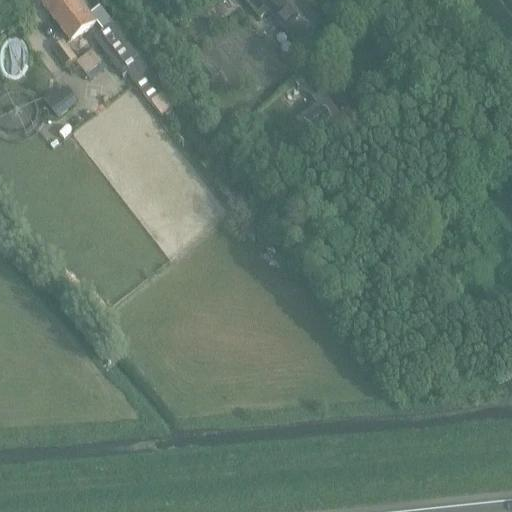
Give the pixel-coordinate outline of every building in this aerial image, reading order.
[(68,0),(46,0),(41,4),(70,42),(95,23),(89,15),(76,0),(71,4),(68,0)] [(298,47),(321,28),(298,0),(280,0),(279,1),(277,0),(242,0),(259,19),(268,12),(298,47)] [(98,7),(89,15),(95,23),(102,32),(93,39),(121,77),(129,72),(141,89),(151,103),(161,96),(163,94),(140,63),(112,25),(98,7)] [(61,42),(51,49),(64,68),(75,61),(61,42)] [(104,69),(91,52),(75,64),(88,81),(104,69)] [(303,121),(314,137),(324,152),(351,134),(338,117),(339,116),(327,98),(329,96),(322,86),(306,97),(316,111),(303,121)] [(56,91),(43,101),(57,119),(70,109),(59,94),(56,91)] [(511,284),(511,267),(503,272),(510,286),(511,284)]
